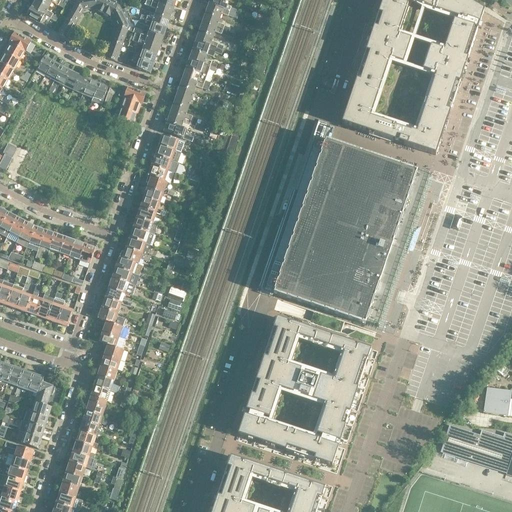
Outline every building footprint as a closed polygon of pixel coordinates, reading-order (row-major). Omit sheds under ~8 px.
[(37,0),(36,0),(32,8),(51,19),(56,22),(58,19),(53,15),(48,12),(50,7),(37,0)] [(56,0),(37,0),(50,7),(53,3),(58,6),(64,9),(66,5),(60,2),(56,0)] [(93,0),(77,0),(75,3),(74,5),(74,6),(83,11),(93,9),(95,4),(93,0)] [(93,9),(103,14),(109,0),(93,0),(95,4),(93,9)] [(122,12),(118,3),(112,0),(109,0),(103,14),(113,19),(116,14),(122,12)] [(159,0),(160,1),(157,0),(146,0),(146,1),(152,3),(172,10),(176,1),(171,0),(159,0)] [(223,0),(210,0),(209,5),(229,12),(235,14),(236,10),(231,8),(225,6),(227,1),(223,0)] [(344,117),(341,124),(427,153),(435,156),(438,148),(460,82),(462,78),(462,77),(463,73),(464,71),(465,66),(467,61),(476,35),(477,30),(484,11),(463,0),(382,0),(373,30),(371,35),(370,40),(369,41),(368,46),(367,46),(366,51),(355,85),(344,117)] [(145,5),(151,7),(150,8),(157,10),(155,14),(169,19),(172,10),(152,3),(146,1),(145,5)] [(209,5),(206,14),(220,19),(222,15),(228,17),(228,16),(234,18),(235,14),(229,12),(209,5)] [(74,6),(66,19),(76,24),(83,11),(74,6)] [(32,8),(27,17),(40,24),(43,20),(49,23),(49,22),(54,26),(56,22),(51,19),(32,8)] [(116,14),(113,19),(118,28),(128,31),(130,26),(122,12),(116,14)] [(140,20),(146,21),(166,29),(169,19),(155,14),(153,19),(147,17),(142,15),(140,20)] [(206,14),(202,23),(223,31),(234,35),(236,31),(230,29),(224,27),(225,26),(219,24),(220,19),(206,14)] [(60,31),(58,34),(67,39),(76,24),(66,19),(59,31),(60,31)] [(139,23),(144,25),(144,26),(150,28),(148,33),(163,38),(166,29),(146,21),(140,20),(139,23)] [(247,29),(253,31),(256,22),(250,20),(247,29)] [(202,23),(199,32),(214,37),(215,33),(221,35),(222,34),(233,39),(234,35),(223,31),(202,23)] [(118,28),(112,43),(122,46),(128,31),(118,28)] [(214,37),(199,32),(196,41),(217,49),(222,51),(227,52),(228,48),(218,45),(218,44),(212,42),(214,37)] [(15,33),(9,43),(11,44),(26,52),(31,42),(15,33)] [(133,38),(139,40),(160,47),(163,38),(148,33),(147,37),(141,35),(141,36),(133,33),(131,37),(133,38)] [(132,41),(138,43),(138,44),(144,46),(142,51),(156,56),(160,47),(139,40),(133,38),(132,41)] [(196,41),(193,50),(207,56),(209,51),(215,53),(215,52),(221,54),(222,51),(217,49),(196,41)] [(122,46),(112,43),(107,59),(116,62),(118,58),(122,46)] [(8,47),(5,52),(20,61),(25,52),(25,53),(26,52),(11,44),(9,48),(8,47)] [(193,50),(190,59),(210,67),(216,69),(217,65),(212,63),(206,60),(207,56),(193,50)] [(125,55),(133,58),(153,65),(156,56),(142,51),(141,55),(134,53),(134,54),(126,51),(125,55)] [(3,58),(0,62),(15,70),(16,68),(19,69),(22,63),(20,62),(20,61),(5,52),(2,58),(3,58)] [(131,62),(138,64),(136,69),(150,74),(153,65),(133,58),(125,55),(124,59),(131,62)] [(45,76),(53,62),(44,57),(36,71),(45,76)] [(190,59),(186,69),(201,74),(207,76),(209,71),(215,73),(216,69),(210,67),(190,59)] [(0,74),(9,80),(15,70),(0,62),(0,74)] [(62,67),(53,62),(45,76),(54,81),(62,67)] [(265,74),(267,67),(256,63),(254,70),(265,74)] [(62,67),(54,81),(64,86),(71,71),(62,67)] [(186,69),(183,78),(204,85),(209,87),(211,83),(205,81),(207,76),(201,74),(186,69)] [(80,76),(71,71),(64,86),(73,91),(80,76)] [(0,87),(3,90),(9,80),(0,74),(0,87)] [(80,76),(73,91),(82,95),(89,80),(80,76)] [(195,92),(196,87),(202,90),(202,89),(208,91),(209,87),(204,85),(183,78),(180,87),(195,92)] [(98,84),(89,80),(82,95),(92,99),(98,84)] [(98,84),(92,99),(95,100),(99,102),(100,101),(103,102),(108,87),(98,84)] [(232,94),(235,86),(228,84),(225,92),(232,94)] [(0,100),(8,105),(10,102),(0,95),(3,90),(0,87),(0,100)] [(193,97),(195,92),(180,87),(177,96),(197,103),(203,105),(204,101),(199,99),(193,97)] [(235,87),(233,94),(240,97),(243,90),(235,87)] [(119,96),(124,98),(140,104),(142,105),(146,94),(128,88),(127,91),(125,94),(120,92),(119,96)] [(13,95),(19,99),(22,94),(16,90),(13,95)] [(109,105),(113,94),(108,92),(104,103),(109,105)] [(177,96),(174,105),(188,110),(190,105),(196,108),(196,107),(202,109),(203,105),(197,103),(177,96)] [(124,99),(121,108),(138,114),(139,109),(138,109),(140,104),(124,98),(124,99)] [(174,105),(170,114),(191,121),(197,124),(198,120),(192,117),(187,115),(188,110),(174,105)] [(115,114),(114,118),(132,125),(134,120),(135,120),(138,114),(121,108),(118,115),(115,114)] [(170,114),(167,123),(182,128),(183,124),(189,126),(190,125),(195,127),(198,128),(200,125),(197,124),(191,121),(170,114)] [(167,123),(164,133),(190,142),(191,138),(188,137),(186,136),(188,131),(182,128),(167,123)] [(224,133),(218,150),(224,153),(231,155),(237,138),(230,136),(224,133)] [(163,135),(159,145),(176,151),(180,153),(184,143),(179,141),(163,135)] [(258,288),(378,329),(406,247),(415,220),(426,186),(429,178),(429,177),(401,168),(400,166),(329,142),(325,141),(324,144),(311,140),(306,157),(300,172),(285,217),(285,219),(282,218),(266,265),(258,288)] [(159,145),(155,156),(172,162),(176,151),(159,145)] [(206,162),(209,152),(205,150),(202,157),(202,156),(200,161),(201,161),(206,162)] [(224,157),(212,153),(210,160),(222,164),(224,157)] [(5,155),(0,164),(0,168),(6,171),(12,159),(5,155)] [(155,156),(152,166),(168,172),(172,162),(155,156)] [(203,172),(206,162),(201,161),(198,171),(203,172)] [(152,166),(149,176),(163,181),(168,183),(171,184),(173,178),(180,181),(181,176),(174,174),(168,172),(152,166)] [(149,184),(148,188),(164,193),(168,183),(163,181),(149,176),(146,183),(149,184)] [(148,188),(144,198),(160,204),(164,193),(148,188)] [(144,198),(141,208),(157,214),(160,204),(144,198)] [(0,228),(8,213),(0,208),(0,228)] [(160,215),(157,214),(141,208),(137,218),(153,224),(155,218),(159,219),(165,221),(167,217),(160,215)] [(18,218),(8,213),(0,228),(0,234),(7,238),(10,233),(18,218)] [(16,243),(27,223),(18,218),(10,233),(7,238),(16,243)] [(137,218),(133,228),(157,236),(159,231),(152,228),(153,224),(137,218)] [(27,223),(16,243),(26,249),(36,227),(27,223)] [(31,250),(33,245),(39,247),(45,231),(36,227),(26,249),(31,250)] [(133,228),(130,238),(151,246),(153,246),(157,236),(133,228)] [(44,248),(49,250),(55,234),(45,231),(39,247),(35,258),(40,260),(44,248)] [(410,247),(421,250),(425,234),(415,231),(410,247)] [(180,242),(182,234),(177,232),(174,241),(180,242)] [(49,250),(60,254),(65,238),(55,234),(49,250)] [(60,254),(69,257),(75,241),(65,238),(60,254)] [(130,238),(126,248),(142,254),(142,255),(143,255),(147,256),(151,246),(130,238)] [(69,257),(79,261),(85,245),(75,241),(69,257)] [(79,261),(90,265),(95,249),(85,245),(79,261)] [(122,252),(120,258),(135,263),(135,264),(136,264),(139,265),(141,259),(149,262),(150,258),(143,255),(142,255),(142,254),(126,248),(125,253),(122,252)] [(188,256),(198,260),(200,253),(190,249),(188,256)] [(23,256),(11,252),(8,260),(20,264),(23,256)] [(120,258),(116,268),(144,278),(145,274),(134,270),(136,264),(135,264),(135,263),(120,258)] [(9,263),(0,259),(0,267),(7,270),(9,263)] [(25,267),(31,269),(33,262),(27,260),(25,267)] [(195,271),(197,264),(186,260),(184,267),(195,271)] [(34,262),(32,269),(41,273),(44,266),(34,262)] [(20,267),(9,263),(7,270),(17,273),(20,267)] [(171,276),(172,274),(174,266),(169,264),(165,274),(171,276)] [(116,268),(113,278),(129,284),(137,287),(138,283),(130,280),(132,274),(116,268)] [(53,276),(60,278),(62,272),(55,270),(53,276)] [(28,275),(27,277),(38,280),(40,275),(29,271),(28,275)] [(74,278),(64,275),(62,279),(72,283),(74,278)] [(129,284),(113,278),(109,288),(125,294),(129,296),(133,297),(136,287),(129,284)] [(180,291),(186,293),(189,283),(183,281),(180,291)] [(3,282),(0,290),(0,303),(6,305),(12,289),(13,285),(3,282)] [(12,289),(6,305),(16,309),(22,293),(17,291),(18,288),(18,287),(13,286),(12,289)] [(125,294),(109,288),(106,298),(122,304),(130,307),(132,302),(124,299),(125,294)] [(187,294),(172,289),(169,298),(184,304),(187,294)] [(34,292),(27,313),(37,316),(42,300),(37,298),(39,294),(38,294),(34,292)] [(53,304),(47,320),(57,323),(63,307),(65,301),(60,299),(62,294),(56,292),(54,300),(53,304)] [(22,293),(16,309),(27,313),(32,297),(22,293)] [(160,302),(162,296),(154,294),(152,300),(160,302)] [(53,304),(54,300),(48,298),(44,296),(43,300),(42,300),(37,316),(47,320),(53,304)] [(106,298),(102,309),(118,315),(122,304),(106,298)] [(184,305),(172,301),(170,308),(181,312),(184,305)] [(63,307),(57,323),(68,327),(70,320),(73,311),(70,310),(63,307)] [(102,309),(98,320),(113,325),(114,324),(123,328),(124,326),(127,318),(118,315),(102,309)] [(177,314),(165,310),(163,315),(175,320),(177,314)] [(146,325),(152,327),(156,317),(150,315),(146,325)] [(260,369),(258,375),(256,380),(246,411),(238,435),(332,467),(338,447),(340,442),(352,406),(353,402),(356,395),(357,390),(371,350),(277,318),(261,364),(260,369)] [(107,322),(103,332),(119,338),(123,328),(114,324),(113,325),(107,322)] [(146,325),(143,334),(149,337),(152,327),(146,325)] [(103,332),(99,342),(108,345),(115,348),(122,350),(126,340),(119,338),(103,332)] [(170,346),(162,343),(159,349),(168,352),(170,346)] [(108,345),(104,356),(121,362),(124,351),(115,348),(108,345)] [(137,355),(142,357),(145,347),(141,346),(140,345),(137,355)] [(121,362),(104,356),(101,366),(117,372),(121,362)] [(500,363),(495,369),(501,375),(506,368),(500,363)] [(3,364),(0,373),(0,384),(6,387),(8,384),(13,368),(3,364)] [(101,366),(98,377),(114,382),(117,372),(101,366)] [(13,368),(8,384),(17,388),(23,371),(13,368)] [(23,371),(17,388),(28,391),(33,375),(23,371)] [(43,378),(33,375),(28,391),(33,393),(32,397),(36,398),(42,383),(43,378)] [(98,377),(94,387),(111,392),(114,382),(98,377)] [(54,388),(42,383),(35,402),(46,406),(50,394),(52,394),(54,388)] [(94,387),(91,399),(107,404),(111,392),(94,387)] [(141,391),(135,389),(133,395),(139,397),(141,391)] [(483,414),(511,417),(511,392),(487,389),(483,414)] [(125,408),(129,398),(124,396),(121,407),(125,408)] [(91,399),(86,411),(103,417),(107,404),(91,399)] [(35,402),(32,412),(48,418),(51,408),(46,407),(46,406),(35,402)] [(14,406),(8,404),(5,413),(9,414),(12,413),(14,406)] [(86,411),(83,422),(100,427),(103,417),(86,411)] [(24,422),(28,423),(45,428),(48,418),(32,412),(29,419),(25,418),(24,422)] [(136,415),(127,413),(124,421),(133,424),(136,415)] [(21,421),(18,431),(25,434),(25,433),(42,439),(45,428),(28,423),(24,422),(21,421)] [(83,422),(80,432),(96,437),(96,438),(107,441),(109,437),(97,433),(100,427),(83,422)] [(480,437),(450,427),(441,453),(511,475),(511,436),(505,434),(503,439),(482,432),(480,437)] [(80,432),(76,442),(93,448),(97,449),(98,445),(94,444),(96,438),(96,437),(80,432)] [(11,435),(9,440),(21,444),(21,443),(38,449),(42,439),(25,433),(25,434),(23,439),(11,435)] [(34,451),(6,442),(5,446),(16,450),(14,456),(30,462),(34,451)] [(73,453),(89,458),(94,460),(96,456),(91,454),(93,448),(76,442),(73,453)] [(120,457),(128,460),(131,452),(123,449),(120,457)] [(73,453),(70,463),(86,468),(99,472),(100,469),(87,464),(89,458),(73,453)] [(4,465),(10,467),(27,472),(30,462),(14,456),(8,454),(4,465)] [(215,502),(213,509),(211,511),(316,511),(324,488),(230,457),(217,498),(215,502)] [(70,463),(66,473),(83,479),(86,468),(70,463)] [(10,467),(7,477),(24,483),(27,472),(10,467)] [(66,473),(63,484),(79,489),(83,479),(66,473)] [(96,483),(101,484),(104,474),(99,473),(96,483)] [(7,477),(4,487),(20,493),(24,483),(7,477)] [(122,481),(114,478),(112,484),(116,485),(115,489),(119,490),(122,481)] [(92,493),(97,495),(101,484),(96,483),(92,493)] [(63,484),(59,494),(76,499),(79,489),(63,484)] [(0,490),(2,491),(0,497),(17,503),(20,493),(4,487),(0,485),(0,490)] [(59,494),(56,504),(73,509),(77,511),(81,501),(76,499),(59,494)] [(0,498),(0,508),(9,511),(14,511),(17,503),(0,497),(0,498)]
